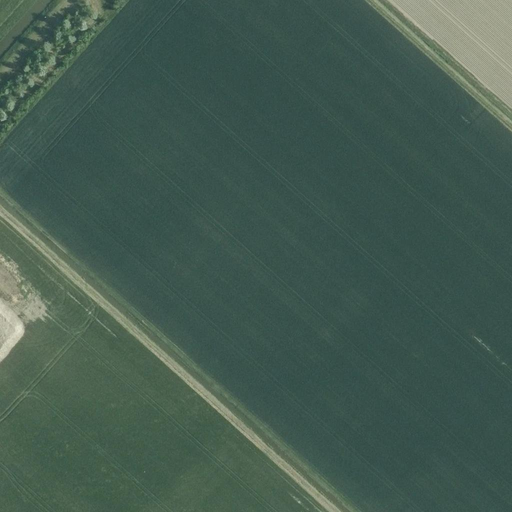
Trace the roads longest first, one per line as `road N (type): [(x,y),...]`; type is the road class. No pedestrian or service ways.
road 1 (track): [(0,210),(340,511)]
road 2 (track): [(511,112),(386,0)]
